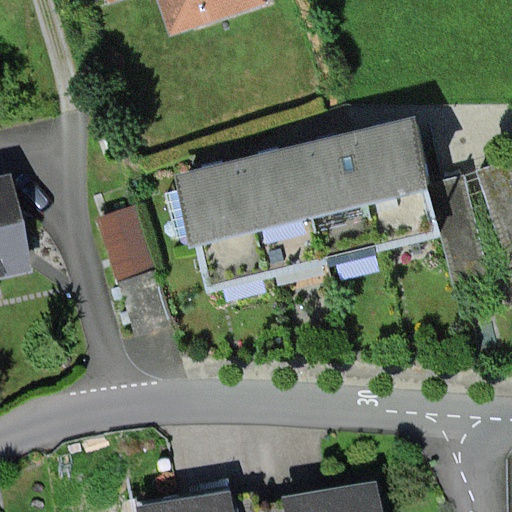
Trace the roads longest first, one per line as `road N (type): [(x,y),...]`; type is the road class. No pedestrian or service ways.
road 1 (residential): [(115,407),(38,0)]
road 2 (residential): [(457,407),(115,407)]
road 3 (residential): [(115,407),(0,445)]
